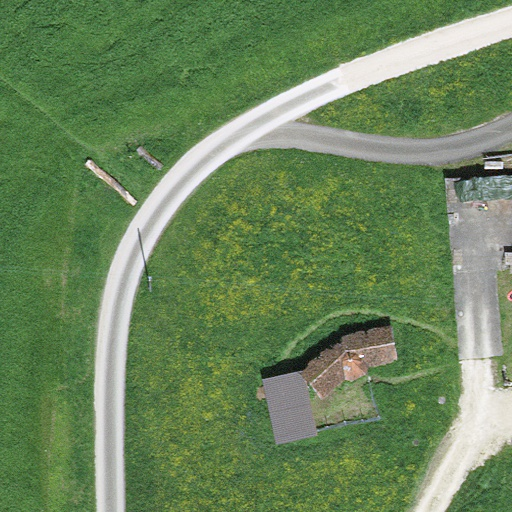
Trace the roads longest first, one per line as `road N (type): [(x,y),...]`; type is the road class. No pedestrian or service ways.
road 1 (unclassified): [(256,123),(190,168),(125,269),(110,349),(114,511)]
road 2 (track): [(511,20),(356,72),(256,123)]
road 3 (track): [(483,401),(422,511)]
